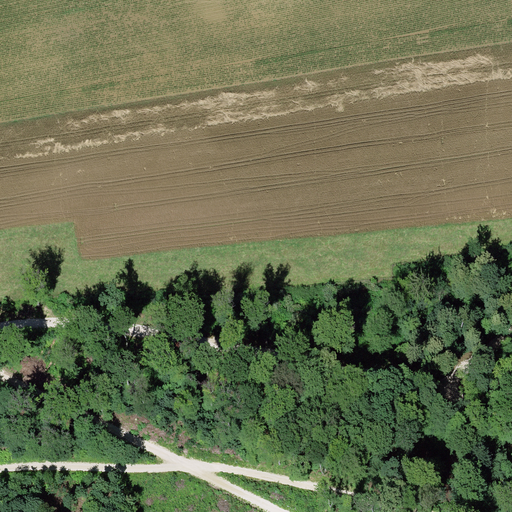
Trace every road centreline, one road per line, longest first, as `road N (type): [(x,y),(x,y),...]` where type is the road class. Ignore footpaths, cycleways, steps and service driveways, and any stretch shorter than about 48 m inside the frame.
road 1 (track): [(188,465),(421,511)]
road 2 (track): [(0,374),(188,465)]
road 3 (track): [(0,469),(188,465)]
